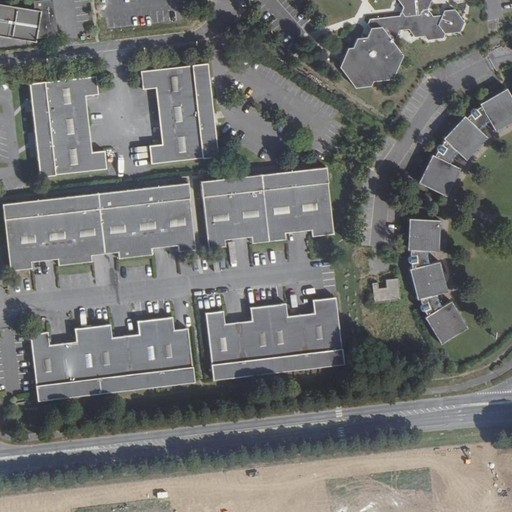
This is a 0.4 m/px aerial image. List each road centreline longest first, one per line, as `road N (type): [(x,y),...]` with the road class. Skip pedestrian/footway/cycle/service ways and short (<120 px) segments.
road 1 (secondary): [(0,467),(415,423),(502,402)]
road 2 (secondary): [(483,398),(0,453)]
road 3 (unclassified): [(227,0),(215,25),(193,36),(0,59)]
